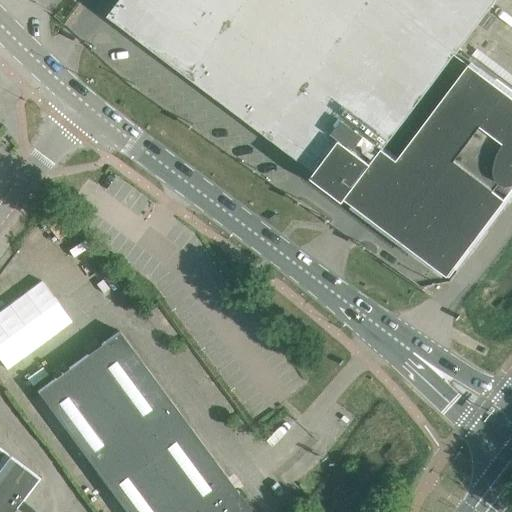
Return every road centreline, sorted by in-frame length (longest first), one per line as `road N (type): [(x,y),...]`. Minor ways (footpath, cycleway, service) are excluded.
road 1 (unclassified): [(414,354),(85,103)]
road 2 (unknown): [(414,354),(511,200)]
road 3 (unclassified): [(414,354),(435,388),(511,455)]
road 4 (unclassified): [(0,215),(85,103)]
